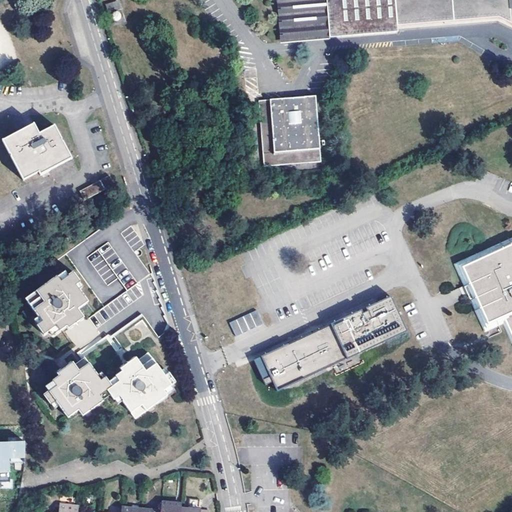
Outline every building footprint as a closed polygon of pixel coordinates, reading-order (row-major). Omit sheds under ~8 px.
[(511,0),(282,0),(286,40),(330,36),(397,30),(397,23),(498,15),(511,21),(511,0)] [(114,24),(125,21),(119,1),(108,5),(114,24)] [(321,161),(316,95),(259,100),(262,139),(255,140),(255,146),(262,146),(263,166),(321,161)] [(34,133),(38,131),(36,126),(25,132),(20,134),(22,139),(34,133)] [(72,160),(56,127),(40,135),(38,131),(34,133),(22,139),(20,134),(19,135),(4,142),(24,182),(39,174),(41,176),(72,160)] [(99,182),(104,190),(113,185),(108,177),(102,181),(99,182)] [(104,190),(99,182),(80,193),(85,201),(104,190)] [(503,316),(511,336),(511,236),(457,261),(485,323),(503,316)] [(110,243),(89,254),(104,285),(116,278),(112,269),(121,264),(110,243)] [(65,272),(57,278),(61,283),(68,277),(65,272)] [(77,311),(87,304),(79,292),(75,287),(79,284),(73,274),(68,277),(61,283),(57,278),(26,301),(42,323),(37,326),(44,336),(55,328),(59,333),(67,327),(70,331),(72,329),(84,320),(77,311)] [(363,311),(254,359),(254,361),(265,385),(273,381),(277,391),(283,389),(361,354),(408,334),(393,298),(379,304),(368,309),(369,312),(364,314),(363,311)] [(257,310),(229,322),(236,336),(263,323),(257,310)] [(105,387),(108,392),(112,397),(115,401),(120,398),(136,420),(167,397),(164,392),(177,383),(169,374),(165,377),(149,355),(141,360),(138,357),(130,363),(126,365),(124,367),(121,369),(124,373),(117,378),(120,383),(113,388),(110,383),(105,387)] [(105,387),(110,383),(106,378),(102,381),(99,377),(86,359),(80,364),(76,367),(73,364),(65,370),(58,374),(61,378),(53,383),(57,388),(45,397),(52,406),(57,403),(69,419),(80,411),(84,417),(105,402),(101,397),(108,392),(105,387)] [(117,378),(110,383),(113,388),(120,383),(117,378)] [(105,402),(112,397),(108,392),(101,397),(105,402)] [(0,482),(12,482),(11,463),(11,459),(25,458),(25,442),(8,442),(0,442),(0,482)] [(180,511),(181,508),(182,503),(162,501),(161,511),(180,511)]
